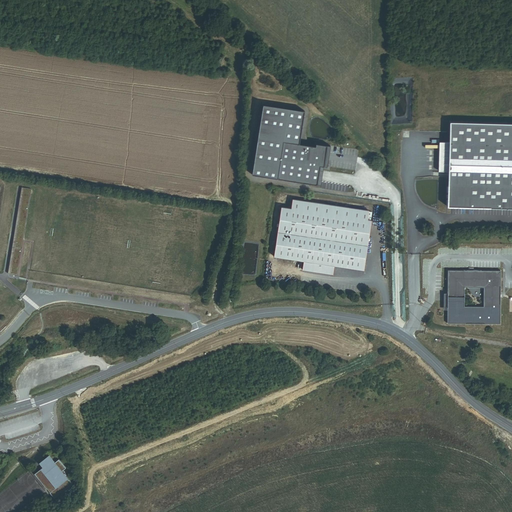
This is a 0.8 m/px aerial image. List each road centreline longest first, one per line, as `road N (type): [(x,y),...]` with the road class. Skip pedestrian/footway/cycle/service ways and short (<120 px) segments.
road 1 (tertiary): [(200,332),(276,312),(365,321),(405,338),(511,428)]
road 2 (unclassified): [(200,332),(193,317),(62,295),(39,298),(0,339)]
road 3 (tertiary): [(0,411),(200,332)]
